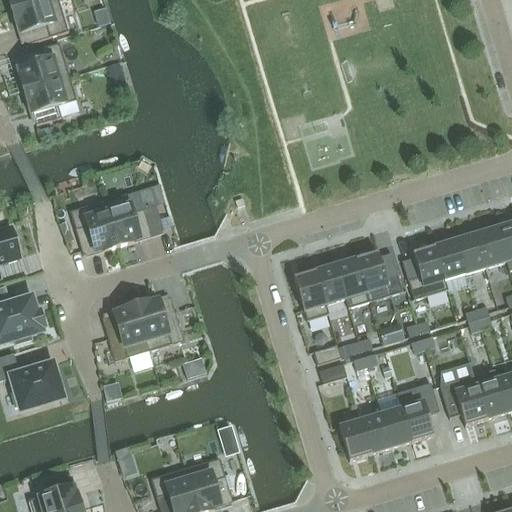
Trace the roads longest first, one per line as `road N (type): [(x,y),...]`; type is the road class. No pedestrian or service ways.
road 1 (residential): [(332,507),(251,241)]
road 2 (residential): [(251,241),(511,162)]
road 3 (residential): [(64,294),(251,241)]
road 4 (residential): [(332,507),(511,453)]
